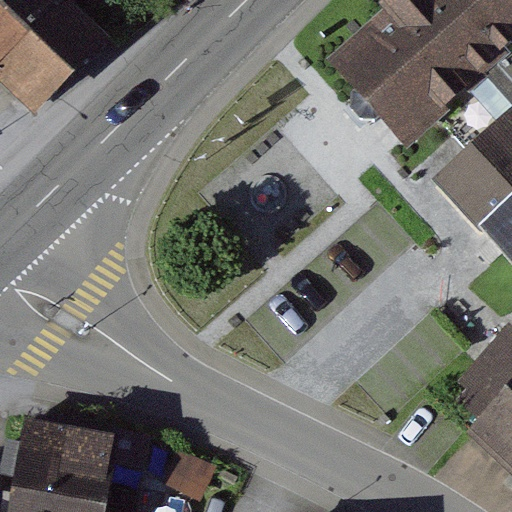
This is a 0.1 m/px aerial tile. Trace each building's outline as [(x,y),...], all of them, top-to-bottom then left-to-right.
[(0,0),(0,78),(30,109),(102,38),(66,0),(0,0)] [(511,0),(419,0),(344,68),(366,92),(360,97),(359,110),(364,116),(369,121),(383,122),(389,117),(417,148),(511,62),(511,0)] [(511,123),(446,182),(494,236),(511,219),(511,123)] [(511,393),(479,432),(511,459),(511,393)] [(28,426),(15,494),(114,511),(127,445),(28,426)] [(15,494),(12,511),(114,511),(15,494)]
